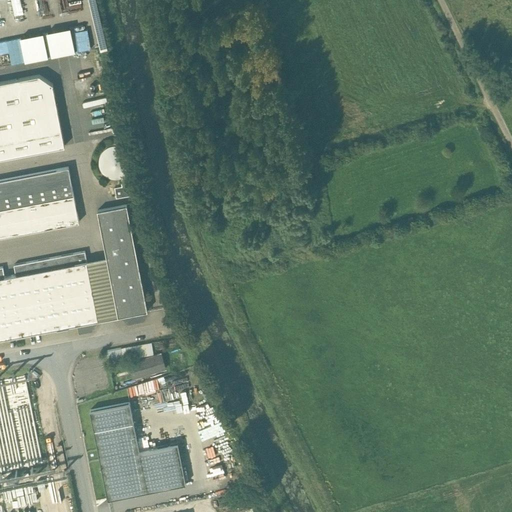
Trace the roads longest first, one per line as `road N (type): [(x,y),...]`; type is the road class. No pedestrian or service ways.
road 1 (residential): [(60,348),(87,511)]
road 2 (unclassified): [(511,146),(440,0)]
